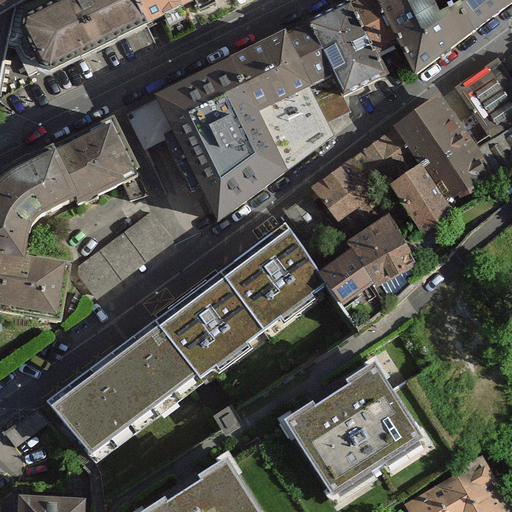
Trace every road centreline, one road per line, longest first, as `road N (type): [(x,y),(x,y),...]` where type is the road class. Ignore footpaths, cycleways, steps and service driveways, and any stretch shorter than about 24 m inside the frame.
road 1 (residential): [(511,35),(0,397)]
road 2 (residential): [(0,153),(300,0)]
